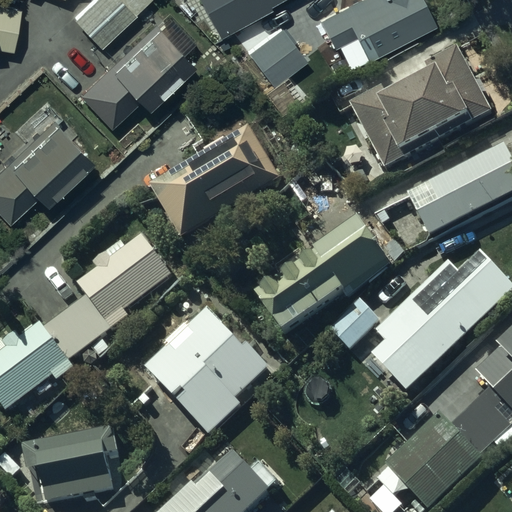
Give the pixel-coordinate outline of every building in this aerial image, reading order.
[(90,0),(73,16),(100,45),(135,12),(134,11),(145,0),(90,0)] [(198,0),(218,34),(269,6),(267,2),(271,0),(198,0)] [(351,0),(317,17),(331,44),(351,33),(365,59),(432,23),(421,0),(351,0)] [(19,6),(0,2),(0,45),(12,48),(19,6)] [(192,59),(185,51),(195,41),(174,19),(165,29),(154,20),(79,92),(110,125),(140,97),(147,104),(160,91),(159,89),(178,71),(179,72),(192,59)] [(279,24),(245,49),(272,84),(306,58),(279,24)] [(351,104),(385,169),(493,113),(483,95),(487,93),(480,79),(475,82),(457,48),(426,64),(430,73),(387,96),(383,88),(351,104)] [(6,160),(0,165),(0,211),(9,221),(38,193),(47,203),(99,155),(61,115),(57,119),(55,117),(46,126),(43,123),(5,158),(6,160)] [(201,154),(149,186),(181,238),(279,177),(248,126),(246,127),(239,117),(208,137),(209,138),(196,146),(201,154)] [(511,162),(504,146),(432,183),(430,183),(441,204),(419,215),(430,236),(511,194),(511,162)] [(360,221),(254,293),(284,334),(342,292),(348,299),(390,266),(360,221)] [(7,348),(0,353),(0,401),(7,412),(55,376),(59,381),(76,368),(71,362),(131,317),(127,312),(174,277),(144,236),(113,259),(108,253),(95,263),(99,269),(79,284),(90,298),(47,330),(43,325),(22,340),(17,333),(4,343),(7,348)] [(448,265),(375,333),(385,343),(370,356),(407,396),(511,299),(511,297),(485,268),(467,285),(448,265)] [(360,301),(330,330),(350,351),(380,322),(360,301)] [(165,342),(169,346),(145,369),(174,399),(182,391),(187,395),(178,404),(209,437),(241,406),(235,400),(269,368),(247,345),(243,349),(220,326),(223,323),(208,308),(187,328),(184,324),(165,342)] [(501,350),(477,372),(511,411),(511,334),(498,347),(501,350)] [(483,460),(480,457),(453,427),(440,414),(386,465),(389,468),(377,479),(394,497),(405,486),(429,511),(483,460)] [(115,427),(24,445),(29,471),(41,469),(47,503),(115,490),(108,456),(120,453),(115,427)] [(269,492),(276,485),(259,467),(253,473),(234,452),(169,511),(251,511),(271,494),(269,492)]
